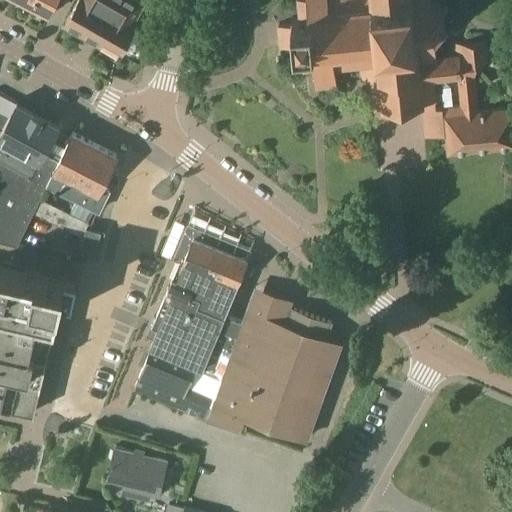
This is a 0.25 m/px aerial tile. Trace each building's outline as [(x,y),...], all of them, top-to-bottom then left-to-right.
[(23,0),(35,6),(36,3),(49,11),(51,7),(54,8),(58,0),(23,0)] [(78,0),(67,20),(69,21),(69,22),(86,31),(84,34),(103,44),(104,43),(122,53),(125,48),(126,48),(140,23),(136,21),(146,3),(140,0),(78,0)] [(277,22),(279,45),(292,45),(292,47),(299,46),(301,68),(312,67),(313,86),(336,83),(334,65),(358,63),(360,76),(358,79),(362,82),(365,79),(370,79),(373,106),(382,106),(382,108),(424,104),(428,135),(446,134),(448,152),(460,151),(511,145),(511,107),(479,110),(476,88),(477,87),(476,74),(489,56),(487,38),(462,40),(463,51),(457,52),(457,50),(450,51),(450,53),(438,54),(437,39),(444,28),(449,30),(451,26),(446,24),(444,9),(449,6),(447,3),(442,5),(435,0),(296,0),(298,18),(290,19),(290,21),(277,22)] [(42,194),(48,184),(47,183),(58,159),(45,153),(57,129),(14,108),(10,115),(0,110),(0,238),(18,243),(29,220),(42,194)] [(101,186),(117,154),(71,130),(48,184),(42,194),(34,212),(81,237),(93,210),(99,213),(109,190),(101,186)] [(154,343),(136,388),(180,406),(198,362),(221,372),(234,341),(214,333),(217,327),(223,329),(228,315),(223,313),(235,283),(236,283),(246,259),(251,248),(188,222),(173,257),(180,260),(173,276),(172,277),(169,286),(168,287),(169,287),(166,295),(165,295),(165,296),(153,325),(152,326),(154,326),(159,328),(153,343),(154,343)] [(83,241),(101,245),(104,231),(86,227),(83,241)] [(0,403),(34,411),(60,299),(72,302),(77,280),(0,262),(0,403)] [(238,335),(211,413),(223,417),(221,422),(239,428),(245,413),(271,423),(307,436),(317,408),(313,406),(327,336),(325,335),(331,320),(290,306),(271,299),(260,295),(250,324),(230,316),(228,315),(223,329),(225,330),(238,334),(238,335)] [(114,448),(108,474),(125,478),(124,483),(122,492),(148,498),(150,489),(156,491),(160,491),(167,460),(163,459),(147,456),(114,448)] [(167,502),(164,511),(217,511),(185,504),(185,507),(167,502)]
